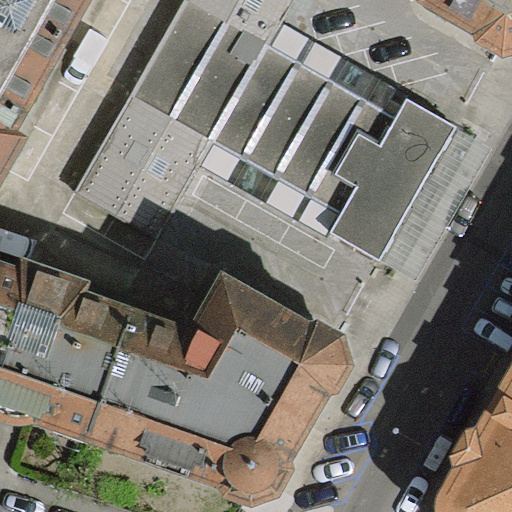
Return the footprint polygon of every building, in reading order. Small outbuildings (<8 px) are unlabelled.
[(0,0),(0,97),(22,110),(83,0),(0,0)] [(298,0),(189,0),(79,192),(160,239),(204,159),(330,235),(358,188),(333,174),(359,130),(384,144),(409,100),(284,27),(298,0)] [(511,0),(432,0),(434,5),(506,45),(511,44),(511,0)] [(0,171),(17,141),(7,136),(22,110),(0,97),(0,171)] [(458,129),(409,100),(384,144),(359,130),(333,174),(358,188),(330,235),(380,263),(458,129)] [(0,251),(34,263),(43,237),(0,222),(0,251)] [(0,403),(90,436),(130,318),(77,299),(79,290),(28,273),(24,282),(0,273),(0,403)] [(130,318),(90,436),(253,492),(271,484),(339,368),(338,348),(229,285),(194,340),(130,318)] [(511,511),(511,384),(446,500),(444,510),(444,511),(511,511)]
